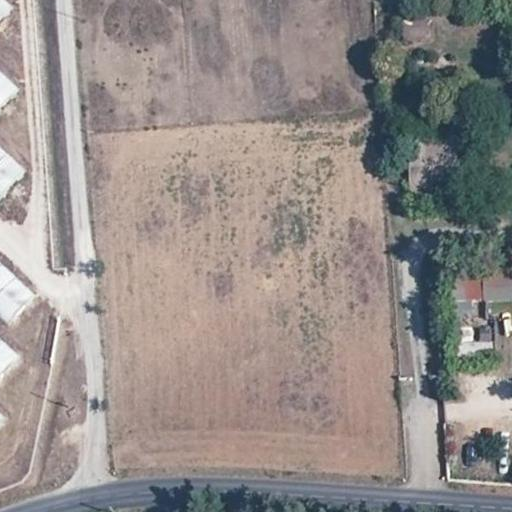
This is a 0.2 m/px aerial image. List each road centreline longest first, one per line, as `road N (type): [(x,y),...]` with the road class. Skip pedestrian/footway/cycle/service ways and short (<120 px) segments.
road 1 (unclassified): [(66,0),(98,498)]
road 2 (tertiary): [(511,508),(172,490),(98,498)]
